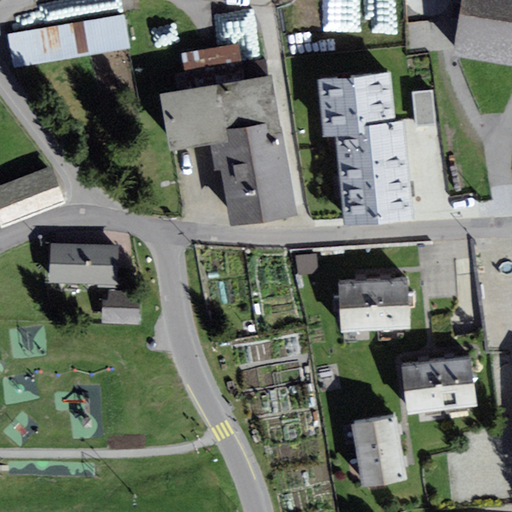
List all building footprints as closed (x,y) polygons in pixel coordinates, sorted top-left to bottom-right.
[(511,0),(460,0),(453,59),(511,66),(511,0)] [(13,68),(131,48),(125,16),(8,35),(13,68)] [(171,151),(210,144),(283,131),(273,75),(245,80),(238,43),(181,53),(188,90),(161,94),(171,151)] [(392,73),(317,79),(322,137),(335,136),(343,225),(412,219),(403,121),(396,121),(392,73)] [(433,90),(413,92),(416,126),(436,124),(433,90)] [(297,215),(283,131),(210,144),(214,171),(221,169),(231,227),(297,215)] [(51,166),(0,186),(0,219),(3,227),(65,202),(51,166)] [(116,245),(52,243),(51,283),(115,285),(116,245)] [(317,254),(296,256),(298,275),(318,272),(317,254)] [(407,278),(373,281),(376,330),(410,328),(407,278)] [(373,281),(339,283),(342,332),(376,330),(373,281)] [(138,291),(108,290),(108,300),(103,300),(102,323),(137,324),(138,291)] [(470,357),(436,361),(442,411),(477,407),(470,357)] [(436,361),(401,365),(408,415),(442,411),(436,361)] [(351,425),(356,456),(402,449),(397,418),(351,425)] [(356,456),(360,486),(406,479),(402,449),(356,456)]
